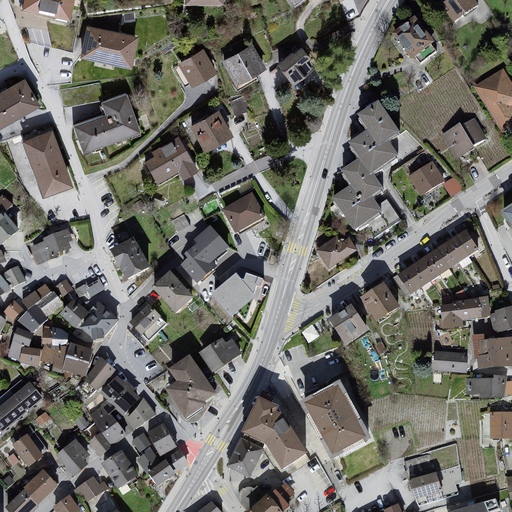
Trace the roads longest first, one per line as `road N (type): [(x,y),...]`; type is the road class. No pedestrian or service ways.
road 1 (secondary): [(281,299),(354,79),(393,0)]
road 2 (secondary): [(383,0),(338,98),(281,299)]
road 3 (residential): [(5,0),(103,254)]
road 4 (residential): [(473,195),(312,307),(277,313)]
road 5 (residential): [(164,416),(116,348),(124,305),(103,254)]
road 6 (secondary): [(202,465),(257,371),(277,313)]
road 7 (residential): [(164,416),(46,511)]
road 8 (unknown): [(116,348),(54,351),(0,313)]
